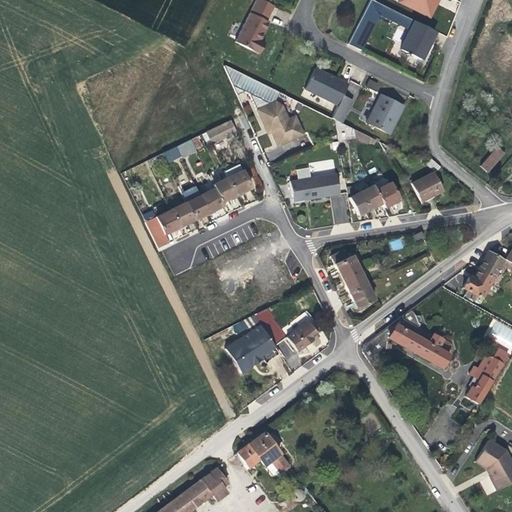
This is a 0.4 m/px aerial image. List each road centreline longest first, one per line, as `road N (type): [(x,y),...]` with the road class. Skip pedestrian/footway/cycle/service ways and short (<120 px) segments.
road 1 (residential): [(126,511),(346,344)]
road 2 (residential): [(298,245),(478,214),(508,216)]
road 3 (residential): [(346,344),(508,216)]
road 4 (residential): [(346,344),(456,511)]
road 5 (residential): [(307,0),(300,25),(312,38),(442,101)]
road 6 (residential): [(442,101),(434,145),(508,216)]
road 7 (residential): [(277,201),(165,256)]
